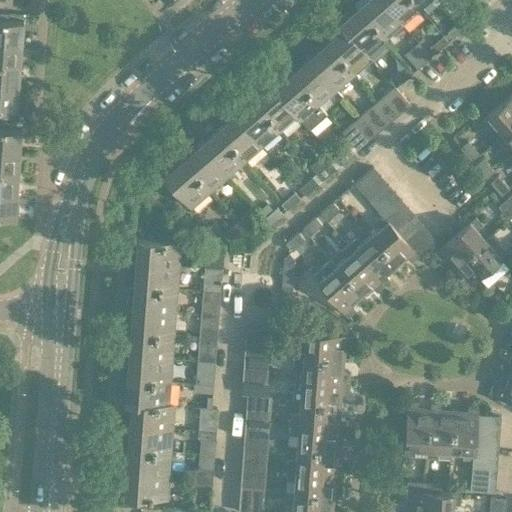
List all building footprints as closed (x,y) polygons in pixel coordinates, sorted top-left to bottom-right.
[(384,38),(401,22),(382,0),(361,0),(356,5),(384,38)] [(382,0),(401,22),(419,7),(412,0),(382,0)] [(366,53),(384,38),(356,5),(337,21),(342,26),(366,53)] [(0,40),(21,42),(23,20),(0,18),(0,40)] [(451,37),(465,25),(459,19),(446,31),(451,37)] [(370,58),(366,53),(342,26),(325,41),(353,73),(370,58)] [(434,52),(447,40),(442,34),(428,46),(434,52)] [(0,62),(20,64),(21,42),(0,40),(0,62)] [(335,89),(353,73),(325,41),(307,56),(335,89)] [(416,67),(430,55),(424,49),(411,61),(416,67)] [(318,104),(318,103),(335,89),(307,56),(290,71),(318,104)] [(0,84),(18,86),(20,64),(0,62),(0,84)] [(398,83),(412,70),(407,64),(392,77),(398,83)] [(318,103),(318,104),(290,71),(272,87),(295,114),(299,119),(301,118),(309,128),(326,113),(318,103)] [(295,114),(272,87),(267,82),(249,97),(277,130),(295,114)] [(0,107),(16,109),(18,86),(0,84),(0,107)] [(398,113),(409,103),(393,85),(382,95),(398,113)] [(511,91),(480,119),(487,127),(493,122),(501,132),(511,122),(511,91)] [(387,122),(398,113),(382,95),(372,104),(387,122)] [(260,145),(277,130),(249,97),(232,112),(260,145)] [(377,131),(387,122),(372,104),(362,113),(377,131)] [(243,160),(260,145),(232,112),(215,127),(243,160)] [(367,139),(377,131),(362,113),(352,121),(367,139)] [(356,149),(367,139),(352,121),(341,131),(356,149)] [(511,122),(501,132),(495,137),(502,144),(507,140),(511,144),(511,122)] [(0,150),(18,152),(20,129),(0,127),(0,150)] [(225,175),(243,160),(215,127),(197,142),(225,175)] [(470,159),(477,153),(466,140),(459,146),(470,159)] [(208,190),(225,175),(197,142),(180,157),(208,190)] [(339,164),(353,151),(347,145),(333,157),(339,164)] [(0,172),(17,174),(18,152),(0,150),(0,172)] [(190,206),(208,190),(180,157),(162,173),(190,206)] [(485,177),(492,170),(481,157),(474,164),(485,177)] [(322,179),(335,167),(330,161),(316,173),(322,179)] [(363,192),(381,176),(372,166),(353,182),(363,192)] [(0,172),(0,194),(15,195),(17,174),(0,172)] [(500,194),(507,187),(496,175),(489,181),(500,194)] [(304,194),(318,183),(312,176),(299,188),(304,194)] [(370,200),(388,184),(381,176),(363,192),(370,200)] [(376,208),(394,192),(388,184),(370,200),(376,208)] [(287,209),(300,198),(295,192),(281,203),(287,209)] [(382,215),(400,198),(394,192),(376,208),(382,214),(382,215)] [(0,216),(13,217),(15,195),(0,194),(0,216)] [(390,223),(408,207),(400,198),(382,215),(390,223)] [(508,218),(511,214),(511,207),(504,199),(497,205),(508,218)] [(326,219),(339,208),(332,200),(320,211),(326,219)] [(396,230),(414,214),(408,207),(390,223),(396,230)] [(269,225),(282,214),(277,208),(263,219),(269,225)] [(240,228),(253,217),(248,210),(235,222),(240,228)] [(409,246),(402,238),(396,230),(390,223),(382,215),(382,214),(374,221),(379,226),(370,234),(396,264),(406,256),(410,261),(417,255),(409,246)] [(402,238),(420,222),(414,214),(396,230),(402,238)] [(477,228),(482,223),(474,215),(433,251),(439,259),(443,255),(452,265),(485,237),(477,228)] [(309,234),(321,224),(314,216),(302,227),(309,234)] [(227,240),(240,228),(235,222),(222,234),(227,240)] [(409,246),(427,229),(420,222),(402,238),(409,246)] [(417,255),(435,239),(427,229),(409,246),(417,255)] [(292,249),(304,238),(297,231),(285,242),(292,249)] [(385,274),(396,264),(370,234),(360,242),(355,237),(347,244),(382,285),(389,278),(385,274)] [(177,263),(179,240),(136,237),(135,260),(177,263)] [(498,243),(493,247),(485,237),(452,265),(462,276),(457,280),(464,287),(505,251),(498,243)] [(222,252),(222,243),(205,242),(204,251),(222,252)] [(376,290),(382,285),(347,244),(340,250),(344,256),(335,264),(361,295),(372,286),(376,290)] [(175,287),(177,263),(135,260),(133,284),(175,287)] [(351,304),(361,295),(335,264),(326,272),(321,267),(313,274),(348,315),(355,308),(351,304)] [(293,274),(282,274),(281,285),(291,286),(293,274)] [(193,280),(193,288),(202,289),(202,281),(193,280)] [(219,290),(220,282),(202,281),(202,289),(219,290)] [(174,310),(175,287),(133,284),(131,307),(174,310)] [(218,299),(219,290),(202,289),(201,298),(218,299)] [(172,333),(174,310),(131,307),(129,330),(172,333)] [(216,336),(217,328),(199,327),(198,335),(216,336)] [(267,341),(268,329),(244,327),(244,340),(267,341)] [(170,357),(172,333),(129,330),(128,354),(170,357)] [(349,344),(350,335),(296,331),(295,342),(303,343),(302,355),(341,358),(343,343),(349,344)] [(215,345),(216,336),(198,335),(198,344),(215,345)] [(267,354),(267,341),(244,340),(243,352),(267,354)] [(265,369),(267,354),(243,352),(242,367),(265,369)] [(168,379),(170,357),(128,354),(126,376),(168,379)] [(341,372),(341,358),(302,355),(301,368),(294,368),(293,377),(312,378),(346,381),(347,372),(341,372)] [(265,380),(265,369),(242,367),(241,378),(265,380)] [(213,383),(213,374),(195,373),(195,381),(213,383)] [(511,375),(507,374),(503,386),(498,385),(495,394),(511,400),(511,375)] [(167,402),(168,379),(126,376),(124,399),(167,402)] [(346,381),(312,378),(293,377),(292,387),(291,400),(299,400),(338,403),(339,390),(346,390),(346,381)] [(264,395),(265,380),(241,378),(240,393),(246,393),(264,395)] [(212,391),(213,383),(195,381),(194,389),(212,391)] [(270,395),(264,395),(246,393),(245,408),(269,410),(270,395)] [(172,403),(167,402),(124,399),(124,401),(130,401),(128,424),(170,427),(172,403)] [(416,406),(417,400),(407,399),(403,453),(413,454),(414,446),(427,447),(429,407),(416,406)] [(337,417),(338,403),(299,400),(298,413),(290,413),(290,422),(343,426),(344,417),(337,417)] [(439,408),(439,402),(430,401),(429,407),(427,447),(426,455),(436,455),(436,448),(449,448),(452,408),(439,408)] [(476,411),(476,404),(467,404),(466,409),(452,408),(449,448),(462,449),(461,457),(471,457),(472,458),(473,454),(473,444),(474,434),(475,424),(476,411)] [(268,420),(269,410),(245,408),(244,419),(268,420)] [(499,425),(499,413),(476,411),(475,424),(499,425)] [(267,435),(268,420),(244,419),(243,433),(267,435)] [(214,430),(215,422),(198,421),(197,429),(214,430)] [(342,436),(343,426),(290,422),(289,434),(296,434),(295,446),(335,449),(336,435),(342,436)] [(169,449),(170,427),(128,424),(126,446),(169,449)] [(498,435),(499,425),(475,424),(474,434),(498,435)] [(214,438),(214,430),(197,429),(196,437),(214,438)] [(267,446),(267,435),(243,433),(242,445),(267,446)] [(497,446),(498,435),(474,434),(473,444),(497,446)] [(497,455),(497,446),(473,444),(473,454),(497,455)] [(266,461),(267,446),(242,445),(241,459),(266,461)] [(167,473),(169,449),(126,446),(124,470),(167,473)] [(334,463),(335,449),(295,446),(294,460),(287,459),(286,469),(340,473),(340,464),(334,463)] [(496,466),(497,455),(473,454),(472,458),(471,457),(471,464),(496,466)] [(265,472),(266,461),(241,459),(241,470),(265,472)] [(495,479),(496,466),(471,464),(470,478),(495,479)] [(211,476),(212,468),(194,467),(194,475),(211,476)] [(339,481),(340,473),(286,469),(286,479),(293,479),(292,492),(332,495),(333,481),(339,481)] [(165,497),(167,473),(124,470),(123,494),(165,497)] [(264,486),(265,472),(241,470),(240,485),(264,486)] [(211,484),(211,476),(194,475),(193,483),(211,484)] [(495,490),(495,479),(470,478),(469,489),(495,490)] [(421,490),(422,480),(406,479),(405,488),(421,490)] [(438,491),(439,481),(422,480),(421,490),(438,491)] [(263,497),(264,486),(240,485),(239,495),(263,497)] [(438,491),(421,490),(405,488),(404,498),(411,498),(409,511),(450,511),(451,503),(459,503),(460,492),(438,491)] [(331,509),(332,495),(292,492),(291,505),(284,505),(283,511),(336,511),(337,509),(331,509)] [(504,511),(506,496),(490,494),(488,511),(504,511)] [(250,511),(261,511),(263,497),(239,495),(238,511),(250,511)]
